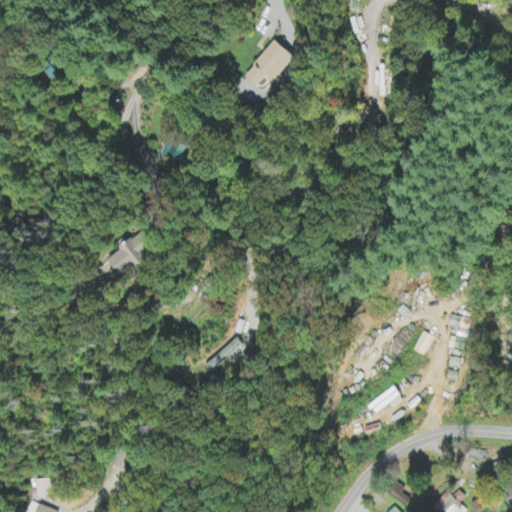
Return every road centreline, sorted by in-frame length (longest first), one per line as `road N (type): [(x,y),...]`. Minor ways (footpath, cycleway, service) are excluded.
road 1 (residential): [(234,0),(214,31),(156,74),(120,158)]
road 2 (residential): [(343,511),(397,450),(437,433),(511,429)]
